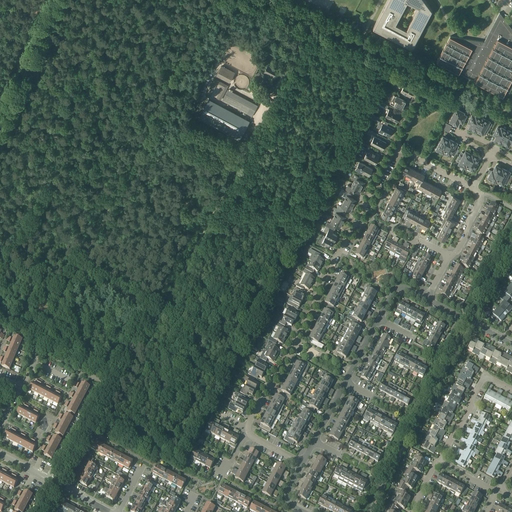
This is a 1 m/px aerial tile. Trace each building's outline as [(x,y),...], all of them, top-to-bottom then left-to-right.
[(424,0),(387,0),(373,28),(412,48),(432,10),(424,0)] [(450,36),(437,61),(459,73),(460,71),(475,78),(474,81),(507,98),(511,87),(511,28),(500,12),(484,42),(450,36)] [(264,72),(273,77),(277,69),(268,64),(264,72)] [(217,75),(230,82),(235,72),(222,65),(217,75)] [(217,85),(222,87),(216,98),(221,100),(228,85),(215,78),(205,95),(210,98),(217,85)] [(401,91),(404,93),(404,94),(410,97),(414,90),(405,85),(406,82),(400,78),(398,84),(403,87),(401,91)] [(228,89),(224,99),(253,114),(258,105),(228,89)] [(402,109),(406,101),(394,95),(390,103),(402,109)] [(202,112),(197,109),(194,115),(239,139),(250,121),(209,99),(202,112)] [(379,105),(380,105),(387,108),(389,106),(377,100),(375,104),(379,105)] [(463,112),(457,109),(451,121),(457,124),(459,121),(462,122),(466,115),(463,114),(463,112)] [(397,123),(401,115),(390,110),(386,117),(397,123)] [(469,122),(472,123),(470,127),(476,131),(476,130),(482,119),(476,116),(475,117),(472,115),(469,122)] [(483,118),(482,119),(476,130),(483,133),(485,129),(488,130),(491,124),(488,122),(489,121),(483,118)] [(393,129),(383,124),(379,131),(390,137),(390,136),(391,136),(392,134),(391,133),(393,129)] [(494,134),(497,135),(495,139),(502,143),(502,142),(508,131),(502,127),(501,129),(498,127),(494,134)] [(511,131),(508,130),(508,131),(502,142),(508,145),(510,141),(511,141),(511,131)] [(383,150),(386,143),(375,136),(371,144),(383,150)] [(449,140),(443,137),(437,149),(444,152),(444,151),(449,140)] [(444,151),(450,154),(451,153),(454,155),(457,148),(454,147),(456,142),(450,139),(449,140),(444,151)] [(365,151),(367,152),(364,158),(375,163),(376,163),(377,163),(377,161),(377,160),(380,155),(366,149),(365,151)] [(457,160),(460,162),(459,163),(466,167),(466,166),(472,155),(466,151),(463,156),(460,154),(457,160)] [(472,154),(472,155),(466,166),(473,170),(477,163),(476,163),(479,157),(472,154)] [(355,169),(363,174),(364,173),(369,175),(373,169),(359,162),(355,169)] [(405,165),(402,172),(406,174),(407,175),(411,168),(405,165)] [(493,171),(492,171),(489,177),(496,181),(497,180),(502,169),(496,166),(493,171)] [(407,175),(406,174),(405,177),(410,179),(415,170),(411,168),(407,175)] [(497,180),(503,183),(504,182),(507,184),(510,177),(507,176),(509,171),(503,168),(502,169),(497,180)] [(420,173),(415,170),(410,179),(415,182),(415,181),(420,173)] [(352,178),(355,180),(353,183),(362,188),(363,185),(364,185),(365,182),(359,179),(360,177),(354,173),(352,178)] [(415,181),(420,184),(422,179),(423,180),(425,175),(420,173),(415,181)] [(420,184),(417,188),(423,191),(427,182),(423,180),(422,179),(420,184)] [(427,193),(432,185),(427,182),(423,191),(427,193)] [(346,189),(352,193),(353,190),(359,193),(361,190),(360,190),(362,188),(353,183),(351,186),(348,185),(346,189)] [(437,187),(432,185),(427,193),(432,196),(433,194),(437,187)] [(405,191),(397,186),(394,191),(403,196),(405,191)] [(438,197),(442,190),(437,187),(433,194),(438,197)] [(343,196),(346,197),(344,201),(353,206),(356,200),(350,197),(351,194),(344,191),(343,193),(344,194),(343,196)] [(392,196),(399,200),(400,201),(403,196),(394,191),(392,196)] [(448,198),(448,199),(458,205),(460,200),(453,196),(451,195),(450,196),(449,196),(448,198)] [(399,200),(392,196),(389,201),(396,205),(399,200)] [(446,203),(446,204),(446,205),(455,209),(458,205),(448,199),(448,200),(448,201),(447,201),(446,203)] [(335,208),(341,210),(342,211),(344,208),(350,211),(353,206),(344,201),(341,206),(339,205),(337,208),(335,207),(335,208)] [(396,205),(389,201),(386,206),(395,210),(398,206),(396,205)] [(486,209),(488,210),(489,209),(499,214),(500,213),(501,211),(501,210),(502,209),(499,208),(492,204),(490,207),(488,206),(486,209)] [(444,210),(445,210),(453,214),(455,209),(446,205),(443,209),(444,210)] [(393,215),(395,210),(386,206),(384,210),(393,215)] [(334,211),(336,212),(333,218),(342,223),(345,217),(339,214),(341,210),(335,208),(334,211)] [(489,209),(488,210),(487,213),(494,217),(496,213),(499,214),(489,209)] [(381,215),(388,219),(390,220),(393,215),(384,210),(381,215)] [(405,218),(408,220),(405,224),(408,225),(414,213),(409,210),(405,218)] [(441,214),(445,216),(448,218),(450,219),(453,214),(445,210),(444,210),(441,214)] [(420,216),(414,213),(408,225),(410,227),(412,222),(415,224),(420,216)] [(481,219),(483,220),(484,218),(494,224),(494,223),(495,223),(496,221),(496,220),(497,219),(494,218),(494,217),(487,213),(485,217),(483,216),(481,219)] [(415,224),(418,226),(416,230),(418,231),(425,218),(420,216),(415,224)] [(448,218),(445,216),(442,221),(452,226),(455,221),(450,219),(448,218)] [(330,223),(328,222),(326,225),(333,229),(335,226),(339,228),(342,223),(333,218),(330,223)] [(426,230),(426,229),(428,230),(429,227),(428,226),(430,221),(425,218),(418,231),(420,232),(422,228),(426,230)] [(484,218),(483,220),(481,223),(489,227),(491,223),(494,224),(484,218)] [(442,221),(443,222),(441,226),(450,231),(452,226),(442,221)] [(476,228),(478,229),(479,228),(489,233),(492,229),(489,227),(481,223),(480,226),(478,225),(476,228)] [(333,230),(332,229),(326,226),(323,231),(327,233),(325,236),(334,241),(337,235),(332,233),(333,230)] [(380,231),(371,226),(368,231),(377,236),(380,231)] [(441,227),(443,228),(440,232),(447,236),(450,231),(441,226),(441,227)] [(478,229),(476,232),(477,233),(484,236),(486,232),(489,234),(489,233),(479,228),(478,229)] [(377,236),(368,231),(366,236),(374,241),(377,236)] [(447,236),(440,232),(438,231),(436,236),(445,240),(447,236)] [(317,242),(324,245),(325,243),(331,246),(334,241),(325,236),(323,239),(320,237),(317,242)] [(374,241),(366,236),(363,241),(372,246),(372,245),(373,245),(374,243),(374,242),(375,241),(374,241)] [(472,242),(474,243),(475,242),(482,246),(485,241),(478,237),(476,240),(474,239),(472,242)] [(392,242),(389,240),(384,249),(390,252),(396,239),(394,238),(392,242)] [(399,240),(396,239),(390,252),(395,255),(400,246),(396,244),(399,240)] [(372,246),(363,241),(361,246),(368,250),(370,245),(372,246)] [(475,242),(474,243),(473,246),(480,250),(482,246),(475,242)] [(400,246),(395,255),(400,257),(407,244),(405,243),(403,247),(400,246)] [(399,260),(402,261),(401,261),(404,263),(405,260),(406,260),(410,251),(407,249),(409,245),(407,244),(400,257),(399,260)] [(368,250),(361,246),(358,251),(365,254),(368,250)] [(467,251),(469,253),(470,251),(479,256),(482,252),(480,251),(480,250),(473,246),(471,250),(468,248),(467,251)] [(319,259),(321,256),(310,250),(308,253),(314,257),(312,262),(321,267),(323,261),(319,259)] [(365,254),(358,251),(356,255),(364,260),(367,255),(365,254)] [(470,251),(469,253),(467,256),(475,260),(477,255),(479,257),(479,256),(470,251)] [(431,259),(424,255),(422,260),(429,264),(431,259)] [(462,261),(464,262),(465,261),(472,264),(475,260),(467,256),(466,259),(464,258),(462,261)] [(419,259),(417,263),(419,265),(426,268),(429,264),(422,260),(419,259)] [(465,261),(464,262),(462,266),(470,269),(472,264),(465,261)] [(309,268),(307,267),(305,270),(311,274),(313,270),(318,272),(321,267),(312,262),(309,268)] [(417,263),(416,263),(414,268),(424,273),(426,268),(419,265),(417,263)] [(451,271),(453,272),(454,271),(461,275),(464,270),(456,266),(455,269),(453,268),(451,271)] [(414,268),(414,269),(412,273),(421,278),(424,273),(414,268)] [(303,274),(306,275),(303,281),(311,285),(314,279),(309,277),(310,274),(304,271),(303,274)] [(454,271),(453,272),(451,275),(462,281),(462,280),(463,278),(463,277),(464,276),(461,275),(454,271)] [(343,276),(340,274),(338,279),(348,285),(351,280),(352,277),(345,273),(343,276)] [(412,273),(412,274),(410,278),(418,283),(421,278),(412,273)] [(446,281),(448,281),(449,280),(459,286),(462,282),(461,281),(462,281),(451,275),(450,279),(448,278),(446,281)] [(335,284),(344,289),(345,290),(348,285),(338,279),(335,284)] [(449,280),(448,281),(446,285),(457,290),(459,286),(449,280)] [(296,287),(301,290),(303,287),(308,290),(311,285),(303,281),(300,286),(297,284),(296,287)] [(333,289),(341,293),(341,294),(343,295),(345,291),(343,290),(344,289),(335,284),(333,289)] [(366,288),(368,289),(365,294),(374,298),(377,294),(374,292),(376,289),(368,285),(366,288)] [(441,290),(443,291),(444,290),(454,295),(456,291),(457,290),(446,285),(444,288),(443,287),(441,290)] [(291,297),(302,302),(304,297),(299,294),(300,292),(295,289),(294,292),(291,297)] [(341,293),(333,289),(330,293),(339,298),(341,294),(341,293)] [(443,291),(441,295),(451,300),(454,295),(444,290),(443,291)] [(328,298),(336,303),(339,298),(330,293),(328,298)] [(363,299),(372,303),(371,305),(373,306),(375,303),(373,302),(374,298),(365,294),(363,299)] [(287,305),(292,307),(294,305),(299,308),(302,302),(291,297),(291,298),(290,298),(289,300),(289,301),(289,302),(287,305)] [(328,304),(326,307),(329,309),(334,311),(336,309),(334,308),(336,303),(328,298),(325,303),(328,304)] [(372,303),(363,299),(360,303),(369,308),(371,305),(372,303)] [(511,309),(511,308),(504,302),(498,308),(507,315),(511,309)] [(358,308),(367,313),(366,314),(368,315),(369,312),(368,312),(369,308),(360,303),(358,308)] [(404,305),(401,303),(395,313),(400,316),(406,306),(407,306),(408,304),(405,303),(404,305)] [(406,306),(400,316),(402,314),(406,316),(410,308),(407,306),(406,306)] [(288,311),(285,316),(294,321),(295,322),(298,316),(293,313),(295,311),(287,307),(286,310),(288,311)] [(355,313),(353,312),(364,318),(366,314),(367,313),(358,308),(355,313)] [(410,308),(406,316),(405,319),(409,322),(411,319),(415,311),(417,311),(418,309),(415,308),(414,310),(410,308)] [(489,315),(495,320),(497,318),(501,322),(507,315),(498,308),(493,315),(491,313),(489,315)] [(328,311),(325,310),(322,315),(331,320),(334,315),(335,316),(337,313),(334,311),(329,309),(328,311)] [(415,311),(411,319),(416,321),(420,313),(417,311),(415,311)] [(347,318),(350,320),(352,321),(358,324),(359,321),(362,323),(364,318),(353,312),(351,317),(349,315),(347,318)] [(416,321),(414,324),(421,327),(427,315),(424,313),(423,315),(420,313),(416,321)] [(320,320),(328,324),(331,320),(322,315),(320,320)] [(279,324),(285,327),(286,324),(291,327),(294,321),(285,316),(282,322),(280,321),(279,324)] [(317,324),(326,329),(328,324),(320,320),(317,324)] [(351,324),(352,325),(350,330),(359,334),(361,329),(359,328),(360,325),(358,324),(352,321),(351,324)] [(443,325),(438,322),(435,328),(443,332),(445,328),(447,329),(448,326),(443,324),(443,325)] [(275,327),(279,329),(276,334),(285,339),(288,333),(282,330),(283,328),(277,324),(275,327)] [(315,329),(323,334),(326,329),(317,324),(315,329)] [(432,332),(440,337),(440,338),(441,339),(443,336),(441,335),(443,332),(435,328),(432,332)] [(312,334),(321,338),(323,334),(315,329),(312,334)] [(359,334),(350,330),(347,335),(356,339),(359,334)] [(440,337),(432,332),(430,337),(438,341),(440,338),(440,337)] [(268,341),(269,342),(272,343),(274,344),(276,341),(282,344),(285,339),(276,334),(273,339),(270,337),(268,341)] [(309,339),(312,341),(311,343),(322,349),(324,346),(318,343),(321,338),(312,334),(309,339)] [(392,339),(384,334),(381,340),(389,344),(392,339)] [(356,339),(347,335),(345,339),(354,344),(356,339)] [(13,339),(12,338),(9,337),(8,340),(20,345),(22,340),(14,336),(13,339)] [(427,342),(435,346),(435,347),(436,348),(438,346),(436,345),(438,341),(430,337),(427,342)] [(468,349),(473,351),(472,353),(475,355),(481,344),(475,341),(476,339),(473,337),(467,350),(467,351),(468,349)] [(354,344),(345,339),(343,344),(351,349),(354,344)] [(20,345),(8,340),(7,342),(11,343),(10,346),(18,350),(20,345)] [(389,344),(381,340),(378,345),(386,350),(389,344)] [(267,345),(268,346),(265,351),(276,356),(279,351),(273,347),(274,344),(272,343),(269,342),(267,345)] [(435,346),(427,342),(425,347),(433,351),(435,347),(435,346)] [(351,349),(343,344),(340,349),(349,353),(351,349)] [(479,355),(484,357),(483,359),(484,359),(490,347),(487,345),(486,347),(481,344),(475,355),(479,357),(479,355)] [(386,350),(378,345),(375,350),(383,355),(386,350)] [(9,349),(8,348),(5,347),(4,349),(16,355),(18,350),(10,346),(9,349)] [(333,355),(337,357),(342,360),(343,357),(346,358),(349,353),(340,349),(338,347),(333,355)] [(485,358),(490,360),(489,362),(492,364),(498,353),(492,350),(493,348),(490,347),(484,359),(484,360),(485,358)] [(16,355),(4,349),(3,352),(7,353),(6,356),(14,360),(16,355)] [(383,355),(375,350),(372,356),(380,360),(383,355)] [(260,359),(262,361),(264,358),(273,362),(276,356),(265,351),(268,353),(266,355),(263,354),(260,359)] [(402,356),(398,354),(394,361),(399,364),(403,356),(405,357),(406,355),(403,353),(402,356)] [(496,364),(501,366),(500,368),(501,369),(508,356),(504,354),(503,356),(498,353),(492,364),(495,366),(496,364)] [(5,359),(3,359),(1,357),(0,358),(0,359),(12,365),(14,360),(6,356),(5,359)] [(380,360),(372,356),(369,361),(377,365),(380,360)] [(405,357),(403,356),(399,364),(404,366),(408,359),(405,357)] [(502,367),(507,369),(506,371),(509,373),(511,367),(511,360),(509,359),(510,357),(508,356),(501,369),(502,367)] [(12,365),(0,359),(0,362),(3,363),(2,366),(10,369),(12,365)] [(255,361),(258,363),(255,368),(265,373),(267,368),(261,364),(263,362),(257,359),(255,361)] [(404,366),(403,369),(407,371),(413,361),(414,362),(415,360),(413,359),(412,361),(408,359),(404,366)] [(465,369),(463,368),(461,371),(472,377),(475,371),(477,372),(479,369),(471,365),(472,363),(467,360),(465,363),(467,364),(465,369)] [(300,364),(297,362),(294,367),(303,372),(306,367),(307,368),(309,365),(301,361),(300,364)] [(377,365),(369,361),(366,366),(375,371),(377,365)] [(407,371),(408,371),(409,369),(413,371),(417,364),(414,362),(413,361),(407,371)] [(421,366),(417,364),(413,371),(418,374),(422,366),(424,367),(425,365),(422,364),(421,366)] [(375,371),(366,366),(364,372),(372,376),(375,371)] [(424,367),(422,366),(418,374),(423,377),(427,369),(424,367)] [(303,372),(294,367),(292,372),(300,377),(303,372)] [(248,375),(255,379),(256,376),(261,379),(265,373),(255,368),(252,373),(249,372),(248,375)] [(459,380),(457,379),(457,380),(470,386),(471,383),(469,382),(472,377),(461,371),(460,375),(461,376),(459,380)] [(289,377),(298,381),(300,377),(292,372),(289,377)] [(321,377),(324,379),(322,382),(331,387),(334,382),(331,380),(332,378),(326,375),(327,373),(324,372),(321,377)] [(361,377),(369,381),(372,376),(364,372),(361,377)] [(248,383),(246,386),(247,386),(255,391),(258,385),(251,382),(253,379),(248,377),(245,381),(248,383)] [(287,382),(295,386),(298,381),(289,377),(287,382)] [(38,380),(36,384),(34,382),(29,390),(34,393),(40,381),(38,380)] [(456,386),(454,385),(452,388),(463,394),(466,388),(468,389),(470,386),(457,380),(458,381),(456,386)] [(40,381),(34,393),(39,395),(43,387),(40,386),(41,384),(42,382),(40,381)] [(295,386),(287,382),(284,387),(293,391),(295,386)] [(331,387),(322,382),(320,387),(328,392),(331,387)] [(77,383),(76,385),(87,392),(90,387),(82,383),(81,385),(77,383)] [(383,383),(379,390),(383,392),(384,393),(388,385),(383,383)] [(384,393),(383,392),(382,394),(384,396),(385,394),(388,395),(394,386),(393,385),(392,385),(391,384),(390,384),(389,383),(388,385),(384,393)] [(43,387),(39,395),(44,398),(48,390),(50,386),(48,385),(46,387),(46,389),(43,387)] [(87,392),(76,385),(75,388),(79,390),(77,392),(85,396),(87,392)] [(50,386),(48,390),(44,398),(49,400),(53,392),(50,391),(52,387),(50,386)] [(240,393),(245,395),(246,393),(252,396),(255,391),(247,386),(245,390),(243,388),(240,393)] [(394,386),(388,395),(392,397),(393,398),(398,388),(397,387),(395,386),(394,386)] [(283,396),(288,398),(291,400),(292,397),(290,396),(293,391),(284,387),(281,391),(284,393),(283,396)] [(328,392),(320,387),(317,392),(326,396),(328,392)] [(393,398),(392,397),(391,399),(394,401),(395,399),(398,400),(403,391),(402,390),(400,389),(399,389),(398,388),(393,398)] [(450,397),(448,396),(448,397),(460,403),(462,400),(460,399),(463,394),(452,388),(450,391),(452,393),(450,397)] [(55,394),(53,392),(49,400),(53,403),(58,395),(60,391),(57,390),(55,394)] [(484,398),(486,400),(488,402),(493,393),(488,390),(484,398)] [(60,391),(58,395),(53,403),(58,405),(62,397),(60,396),(62,392),(60,391)] [(403,391),(398,400),(402,402),(403,403),(408,393),(407,392),(405,391),(404,391),(403,391)] [(76,395),(74,394),(72,393),(71,395),(82,401),(85,396),(77,392),(76,395)] [(326,396),(317,392),(314,396),(323,401),(326,396)] [(244,398),(238,395),(235,393),(234,396),(235,396),(234,398),(236,399),(234,402),(237,404),(246,408),(248,403),(242,400),(244,398)] [(403,403),(402,402),(401,404),(404,406),(405,404),(408,406),(412,398),(413,396),(412,396),(412,395),(410,394),(409,394),(408,393),(403,403)] [(488,402),(491,403),(491,402),(494,404),(498,396),(493,393),(488,402)] [(279,397),(276,396),(274,400),(282,405),(285,400),(287,401),(288,398),(283,396),(280,394),(279,397)] [(82,401),(71,395),(69,397),(73,399),(72,402),(80,406),(82,401)] [(323,401),(314,396),(312,401),(321,406),(323,401)] [(494,404),(496,405),(496,406),(499,407),(503,398),(498,396),(494,404)] [(447,403),(445,402),(443,405),(454,411),(457,405),(459,407),(460,403),(448,397),(447,397),(449,398),(447,403)] [(359,403),(350,398),(347,403),(359,409),(361,404),(359,403)] [(499,407),(501,409),(502,408),(504,409),(508,401),(503,398),(499,407)] [(282,405),(274,400),(271,405),(282,411),(284,406),(282,405)] [(303,406),(306,408),(311,411),(314,412),(316,410),(318,411),(321,406),(312,401),(309,406),(308,405),(307,407),(304,405),(303,406)] [(71,405),(69,404),(67,403),(66,405),(77,411),(80,406),(72,402),(71,405)] [(359,409),(347,403),(345,408),(354,412),(356,408),(358,409),(359,409)] [(24,408),(21,406),(17,414),(22,417),(26,407),(28,405),(26,404),(24,408)] [(229,409),(235,413),(237,410),(243,413),(246,408),(237,404),(236,407),(231,404),(229,409)] [(28,405),(26,407),(22,417),(26,419),(30,411),(28,410),(30,406),(28,405)] [(77,411),(66,405),(64,407),(68,409),(67,411),(75,415),(77,411)] [(279,416),(282,411),(271,405),(268,410),(279,416)] [(441,414),(439,413),(439,414),(451,420),(453,417),(451,416),(454,411),(443,405),(441,408),(443,410),(441,414)] [(300,410),(303,412),(301,415),(310,420),(313,415),(310,413),(311,411),(306,408),(303,406),(302,406),(300,410)] [(354,412),(345,408),(342,412),(351,417),(354,412)] [(33,413),(30,411),(26,419),(31,422),(36,412),(37,410),(35,409),(34,411),(33,413)] [(37,410),(36,412),(31,422),(36,424),(40,417),(37,415),(38,414),(39,411),(37,410)] [(277,420),(279,416),(268,410),(266,415),(277,420)] [(369,410),(364,418),(363,421),(368,423),(369,421),(373,413),(375,414),(376,412),(373,410),(372,412),(369,410)] [(351,417),(342,412),(340,417),(348,422),(351,417)] [(60,415),(59,417),(71,423),(73,418),(71,417),(71,416),(66,413),(64,417),(60,415)] [(369,421),(374,423),(378,415),(375,414),(373,413),(369,421)] [(490,417),(482,413),(479,418),(490,423),(491,420),(489,419),(490,417)] [(438,420),(436,419),(434,422),(445,428),(448,422),(450,423),(451,420),(439,414),(438,414),(440,415),(438,420)] [(274,425),(277,420),(266,415),(263,419),(274,425)] [(299,420),(308,425),(307,426),(309,427),(310,424),(308,423),(310,420),(301,415),(299,420)] [(374,426),(376,427),(377,427),(378,428),(383,418),(385,419),(386,417),(383,415),(382,417),(378,415),(374,423),(373,425),(374,426)] [(71,423),(59,417),(58,419),(62,421),(60,424),(68,428),(71,423)] [(348,422),(340,417),(337,422),(346,426),(348,422)] [(299,420),(296,418),(293,423),(305,429),(307,426),(308,425),(299,420)] [(379,429),(381,430),(382,430),(388,420),(385,419),(383,418),(378,428),(379,429)] [(490,423),(479,418),(476,423),(485,427),(486,425),(488,423),(490,424),(490,423)] [(212,424),(210,423),(206,431),(210,433),(217,421),(215,419),(212,424)] [(261,424),(263,426),(262,429),(270,433),(274,425),(263,419),(261,424)] [(384,431),(386,432),(387,433),(393,423),(394,424),(395,422),(392,420),(391,422),(388,420),(382,430),(383,431),(384,431)] [(220,422),(217,421),(210,433),(215,436),(219,428),(217,427),(220,422)] [(346,426),(337,422),(335,427),(343,431),(346,426)] [(432,431),(430,430),(443,437),(444,434),(442,433),(445,428),(434,422),(432,425),(434,427),(432,431)] [(291,428),(303,434),(302,435),(304,436),(305,434),(303,432),(305,429),(293,423),(291,428)] [(389,434),(390,435),(391,435),(392,435),(393,433),(398,426),(394,424),(393,423),(387,433),(388,433),(389,434)] [(485,427),(476,423),(474,428),(483,433),(484,430),(483,430),(485,427)] [(55,424),(54,426),(66,433),(68,428),(60,424),(59,427),(55,424)] [(222,429),(219,428),(215,436),(220,438),(227,426),(224,424),(222,429)] [(66,433),(54,426),(53,429),(57,431),(55,433),(63,437),(66,433)] [(229,427),(227,426),(220,438),(225,441),(229,433),(227,432),(229,427)] [(343,431),(335,427),(332,431),(341,436),(343,431)] [(13,428),(11,431),(8,430),(4,438),(9,441),(14,431),(15,429),(13,428)] [(288,433),(291,435),(291,434),(300,439),(302,435),(303,434),(291,428),(288,433)] [(483,433),(474,428),(471,433),(479,437),(480,435),(483,437),(485,434),(483,433)] [(15,429),(14,431),(9,441),(14,443),(18,435),(15,434),(17,430),(15,429)] [(231,434),(229,433),(225,441),(230,444),(236,431),(234,429),(231,434)] [(429,437),(427,436),(425,439),(436,445),(439,439),(441,440),(443,437),(430,430),(430,431),(431,432),(429,437)] [(239,432),(236,431),(230,444),(234,446),(239,438),(236,437),(239,432)] [(329,436),(338,441),(341,436),(332,431),(329,436)] [(21,437),(18,435),(14,443),(18,446),(23,436),(25,434),(23,433),(22,435),(21,437)] [(479,437),(471,433),(468,438),(477,443),(479,440),(478,440),(479,437)] [(503,438),(511,442),(511,439),(511,435),(506,433),(503,438)] [(25,434),(23,436),(18,446),(23,448),(27,440),(25,439),(27,435),(25,434)] [(285,441),(286,441),(293,445),(295,443),(297,444),(300,439),(291,434),(291,435),(288,439),(287,438),(285,441)] [(48,437),(47,439),(59,445),(62,440),(54,436),(52,439),(48,437)] [(349,447),(353,449),(354,450),(359,440),(354,437),(353,439),(349,447)] [(27,440),(23,448),(28,451),(33,441),(34,439),(32,438),(30,442),(27,440)] [(466,443),(467,444),(474,447),(475,445),(476,445),(477,443),(468,438),(466,443)] [(511,442),(503,438),(500,443),(508,447),(511,442)] [(34,439),(33,441),(28,451),(33,453),(37,445),(34,444),(36,440),(34,439)] [(59,445),(47,439),(46,441),(50,443),(49,446),(57,450),(59,445)] [(423,448),(421,447),(421,448),(433,454),(435,451),(433,450),(436,445),(425,439),(423,442),(425,443),(423,448)] [(354,450),(353,449),(352,451),(354,452),(355,451),(359,452),(364,442),(363,442),(363,441),(361,440),(360,440),(359,440),(354,450)] [(94,441),(90,449),(95,452),(99,444),(94,441)] [(364,442),(359,452),(362,454),(364,455),(369,445),(369,444),(368,445),(367,444),(366,443),(364,443),(364,442)] [(498,448),(505,452),(508,447),(500,443),(498,448)] [(99,444),(95,452),(100,454),(104,447),(99,444)] [(467,444),(465,449),(474,454),(475,451),(474,451),(475,448),(474,447),(467,444)] [(364,455),(362,454),(361,456),(364,458),(365,456),(368,457),(372,450),(374,447),(369,445),(364,455)] [(43,446),(42,448),(54,455),(57,450),(49,446),(47,449),(43,446)] [(104,447),(100,454),(105,457),(109,449),(104,447)] [(194,464),(195,462),(202,449),(200,447),(198,452),(195,451),(189,461),(194,464)] [(372,450),(368,457),(372,459),(373,460),(378,450),(374,447),(372,450)] [(54,455),(42,448),(41,451),(45,453),(44,455),(52,459),(54,455)] [(495,453),(497,454),(503,457),(505,452),(498,448),(495,453)] [(109,449),(105,457),(109,459),(113,452),(109,449)] [(202,449),(195,462),(200,464),(205,456),(202,455),(205,450),(203,449),(202,449)] [(474,454),(465,449),(462,454),(470,458),(471,457),(474,458),(475,455),(474,454)] [(249,452),(244,450),(243,452),(256,459),(259,454),(250,450),(249,452)] [(371,461),(374,462),(375,461),(378,463),(382,455),(383,452),(382,452),(382,451),(380,450),(379,450),(378,450),(373,460),(372,459),(371,461)] [(113,452),(109,459),(114,462),(118,454),(113,452)] [(207,457),(205,456),(200,464),(205,467),(212,454),(210,452),(207,457)] [(242,454),(247,457),(245,459),(253,464),(256,459),(243,452),(242,454)] [(118,454),(114,462),(119,464),(123,457),(118,454)] [(214,455),(212,454),(205,467),(210,469),(214,461),(212,460),(214,455)] [(414,459),(412,463),(423,468),(426,463),(423,461),(424,458),(416,454),(414,459)] [(460,459),(470,465),(472,462),(470,461),(469,461),(470,458),(462,454),(460,459)] [(497,454),(494,459),(502,463),(505,458),(503,457),(497,454)] [(123,457),(119,464),(124,467),(128,459),(123,457)] [(317,460),(312,458),(311,460),(324,467),(326,462),(318,457),(317,460)] [(128,469),(132,462),(128,459),(124,467),(128,469)] [(244,462),(239,459),(238,462),(251,469),(253,464),(245,459),(244,462)] [(470,465),(460,459),(457,465),(465,469),(466,466),(469,467),(470,465)] [(491,464),(499,468),(502,463),(494,459),(491,464)] [(309,462),(314,465),(313,467),(321,472),(324,467),(311,460),(309,462)] [(237,464),(241,466),(240,469),(248,473),(251,469),(238,462),(237,464)] [(97,468),(89,463),(87,468),(97,474),(98,472),(95,470),(97,468)] [(413,468),(410,466),(408,471),(415,475),(417,472),(420,474),(423,468),(412,463),(415,464),(413,468)] [(286,468),(278,464),(275,469),(288,476),(289,473),(285,471),(286,468)] [(341,469),(338,467),(334,476),(339,478),(346,465),(343,464),(341,469)] [(489,469),(497,473),(499,468),(491,464),(489,469)] [(348,466),(346,465),(339,478),(344,481),(348,472),(346,471),(348,466)] [(160,468),(157,466),(153,474),(158,477),(163,467),(160,466),(160,468)] [(164,468),(163,467),(158,477),(162,479),(167,471),(164,470),(164,468)] [(312,470),(307,467),(306,469),(319,476),(321,472),(313,467),(312,470)] [(84,473),(92,477),(93,475),(96,476),(97,474),(87,468),(84,473)] [(6,469),(0,480),(0,481),(4,483),(9,475),(6,474),(8,470),(6,469)] [(239,471),(234,469),(233,471),(246,478),(248,473),(240,469),(239,471)] [(272,474),(281,478),(282,476),(287,478),(288,476),(275,469),(272,474)] [(309,474),(308,477),(316,481),(319,482),(321,478),(319,476),(306,469),(304,472),(309,474)] [(348,472),(344,481),(343,483),(347,486),(349,483),(355,470),(353,469),(350,474),(348,472)] [(486,474),(494,478),(497,473),(489,469),(486,474)] [(347,486),(352,488),(358,477),(355,476),(358,471),(355,470),(349,483),(347,486)] [(162,479),(165,481),(164,483),(166,484),(171,474),(167,471),(162,479)] [(236,476),(235,479),(243,483),(246,478),(233,471),(232,473),(236,476)] [(406,475),(409,476),(407,480),(415,484),(418,479),(414,477),(415,475),(408,471),(406,475)] [(11,477),(9,475),(4,483),(9,486),(15,474),(13,473),(11,477)] [(81,478),(89,482),(92,477),(84,473),(81,478)] [(15,474),(9,486),(14,489),(18,480),(15,479),(17,475),(15,474)] [(176,476),(171,474),(166,484),(168,485),(169,483),(172,484),(176,476)] [(281,478),(272,474),(270,479),(283,485),(284,483),(279,481),(281,478)] [(360,479),(358,477),(352,488),(357,490),(365,475),(363,474),(360,479)] [(367,476),(365,475),(357,490),(362,493),(363,491),(367,483),(365,481),(367,476)] [(441,485),(445,477),(440,475),(436,483),(441,485)] [(176,476),(172,484),(177,487),(181,479),(176,476)] [(307,479),(302,477),(301,479),(314,486),(316,481),(308,477),(307,479)] [(446,488),(450,480),(445,477),(441,485),(446,488)] [(79,483),(87,487),(89,482),(81,478),(79,483)] [(112,479),(110,478),(109,480),(121,487),(124,482),(116,478),(115,481),(112,479)] [(182,489),(186,481),(181,479),(177,487),(182,489)] [(267,483),(276,488),(277,485),(282,488),(283,485),(270,479),(267,483)] [(299,481),(304,484),(303,486),(311,491),(314,486),(301,479),(299,481)] [(108,482),(113,485),(111,487),(119,491),(121,487),(109,480),(108,482)] [(398,489),(400,490),(406,493),(408,488),(412,490),(415,484),(407,480),(405,483),(402,482),(398,489)] [(446,488),(450,491),(455,483),(450,480),(446,488)] [(276,488),(267,483),(265,488),(278,495),(279,493),(274,490),(276,488)] [(450,491),(450,492),(454,495),(455,493),(459,485),(455,483),(450,491)] [(153,494),(156,489),(146,484),(143,489),(151,493),(153,494)] [(459,485),(455,493),(460,495),(464,487),(459,485)] [(222,486),(218,494),(223,496),(227,488),(222,486)] [(302,489),(297,486),(296,489),(309,495),(311,491),(303,486),(302,489)] [(104,489),(104,490),(116,496),(119,491),(111,487),(109,490),(105,488),(104,489)] [(228,499),(232,491),(227,488),(223,496),(228,499)] [(278,495),(265,488),(262,493),(271,497),(272,495),(277,497),(278,495)] [(151,493),(143,489),(141,493),(149,497),(151,493)] [(298,496),(300,498),(300,499),(305,502),(305,500),(306,501),(309,495),(296,489),(294,491),(299,493),(298,496)] [(103,492),(108,494),(106,497),(114,501),(116,496),(104,490),(103,492)] [(400,490),(398,494),(396,498),(407,504),(410,499),(406,496),(408,494),(406,493),(400,490)] [(19,492),(18,494),(30,500),(33,495),(25,491),(23,494),(19,492)] [(228,499),(230,500),(229,503),(231,504),(237,494),(232,491),(228,499)] [(146,502),(149,503),(151,499),(148,498),(149,497),(141,493),(138,498),(146,502)] [(471,498),(479,502),(482,497),(474,493),(471,498)] [(30,500),(18,494),(17,496),(21,498),(20,501),(28,505),(30,500)] [(241,496),(237,494),(231,504),(233,505),(235,502),(237,504),(241,496)] [(318,505),(321,507),(320,508),(323,509),(328,500),(327,500),(329,497),(324,495),(322,498),(318,505)] [(434,498),(430,496),(429,498),(441,504),(443,499),(435,495),(434,498)] [(237,504),(240,505),(239,508),(241,509),(242,506),(246,499),(241,496),(237,504)] [(146,502),(138,498),(136,503),(144,507),(146,502)] [(171,501),(168,499),(167,501),(178,507),(181,502),(173,498),(171,501)] [(329,498),(328,500),(323,509),(325,511),(326,509),(328,511),(332,503),(334,500),(329,498)] [(392,506),(397,509),(399,510),(401,508),(404,509),(407,504),(396,498),(394,502),(392,506)] [(428,500),(432,502),(430,505),(438,509),(441,504),(429,498),(428,500)] [(469,502),(477,507),(479,502),(471,498),(469,502)] [(247,509),(251,501),(246,499),(242,506),(247,509)] [(62,511),(67,505),(64,504),(65,501),(63,500),(57,511),(56,511),(62,511)] [(334,500),(332,503),(328,511),(330,511),(333,511),(337,505),(338,503),(334,500)] [(14,501),(13,503),(25,510),(28,505),(20,501),(18,504),(14,501)] [(166,503),(169,505),(167,507),(176,511),(178,507),(167,501),(166,503)] [(254,502),(250,510),(253,511),(255,511),(259,505),(254,502)] [(466,507),(474,511),(477,507),(469,502),(466,507)] [(503,503),(501,502),(495,511),(502,511),(504,508),(502,506),(503,503)] [(23,511),(25,510),(13,503),(12,505),(16,508),(15,510),(17,511),(23,511)] [(144,507),(136,503),(133,508),(141,511),(143,511),(144,511),(142,510),(144,507)] [(338,503),(337,505),(333,511),(339,511),(342,508),(342,507),(343,505),(338,503)]
